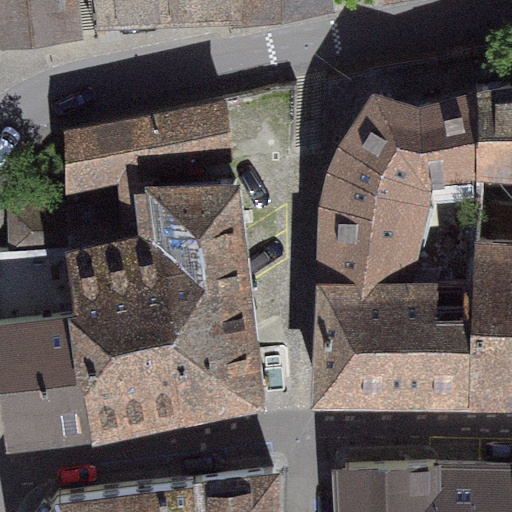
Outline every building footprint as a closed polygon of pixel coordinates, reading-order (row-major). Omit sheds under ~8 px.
[(78,0),(0,0),(0,40),(81,32),(78,0)] [(100,0),(102,16),(240,6),(239,0),(100,0)] [(239,0),(240,6),(240,14),(330,0),(239,0)] [(511,79),(486,82),(483,162),(511,163),(511,79)] [(339,155),(331,189),(324,389),(468,389),(476,278),(398,278),(411,227),(426,231),(438,175),(482,172),(483,162),(486,82),(478,83),(477,89),(414,103),(387,93),(373,97),(339,155)] [(226,97),(152,112),(155,163),(232,147),(226,97)] [(152,112),(69,126),(72,202),(73,249),(118,242),(109,197),(128,194),(128,168),(155,163),(152,112)] [(155,163),(128,168),(128,194),(109,197),(118,242),(73,249),(80,308),(99,424),(187,405),(155,183),(155,163)] [(155,183),(187,405),(261,396),(241,241),(238,178),(155,183)] [(72,202),(18,203),(19,249),(73,249),(72,202)] [(511,236),(481,236),(476,278),(468,389),(511,390),(511,236)] [(80,308),(0,317),(8,434),(99,424),(80,308)] [(437,511),(438,461),(348,462),(350,511),(437,511)] [(511,511),(511,463),(438,461),(437,511),(511,511)] [(277,511),(279,467),(197,475),(199,511),(277,511)] [(55,490),(37,511),(199,511),(197,475),(55,490)]
